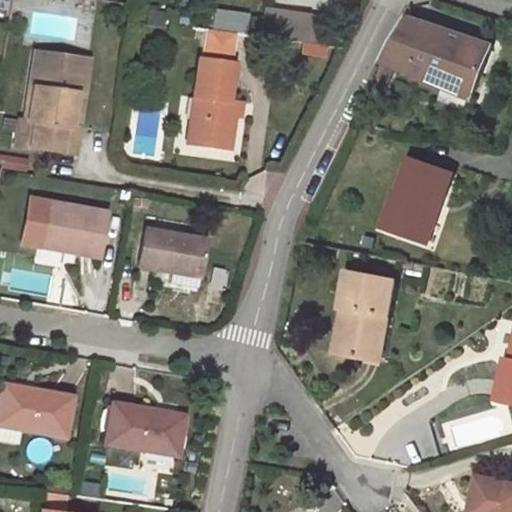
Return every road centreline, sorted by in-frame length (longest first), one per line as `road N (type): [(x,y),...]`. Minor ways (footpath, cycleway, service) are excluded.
road 1 (residential): [(251,346),(281,220),(387,0)]
road 2 (unknown): [(25,168),(292,197)]
road 3 (residential): [(0,315),(246,369)]
road 4 (residential): [(370,507),(251,346)]
road 5 (residential): [(215,511),(246,369)]
